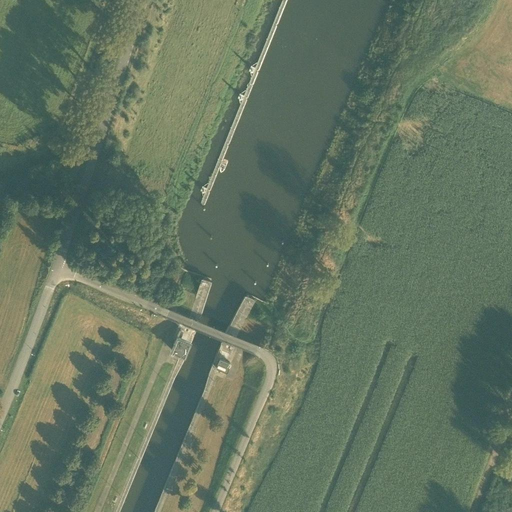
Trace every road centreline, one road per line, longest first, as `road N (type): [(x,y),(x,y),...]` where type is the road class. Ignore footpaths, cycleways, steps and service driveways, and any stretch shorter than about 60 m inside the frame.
road 1 (unclassified): [(214,511),(269,380),(268,359),(62,268)]
road 2 (residential): [(62,268),(148,0)]
road 3 (unclassified): [(62,268),(0,426)]
